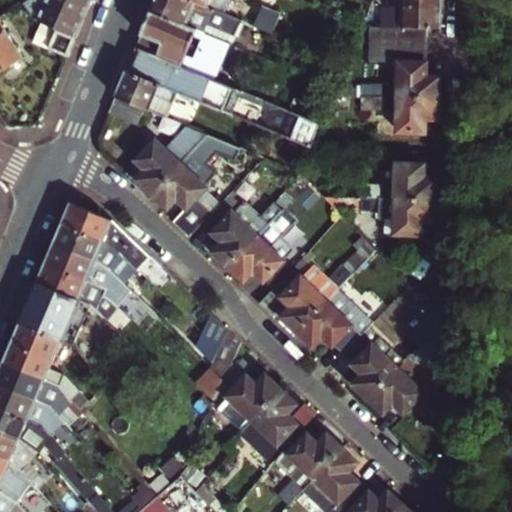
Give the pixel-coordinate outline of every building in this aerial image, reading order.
[(57,29),(75,37),(91,0),(90,0),(45,0),(36,20),(54,28),(57,29)] [(234,44),(244,21),(225,14),(193,0),(156,0),(153,9),(209,33),(234,44)] [(193,0),(225,14),(230,0),(193,0)] [(430,28),(440,28),(441,6),(403,6),(385,5),(383,5),(382,26),(396,27),(430,28)] [(254,25),(272,33),(280,15),(262,7),(254,25)] [(211,53),(203,49),(209,33),(153,9),(137,45),(202,73),(211,53)] [(0,73),(24,57),(0,21),(0,73)] [(393,95),(440,97),(440,76),(428,75),(430,28),(396,27),(382,26),(374,26),(373,59),(401,60),(399,90),(393,90),(393,95)] [(49,48),(67,55),(75,37),(57,29),(49,48)] [(231,113),(242,90),(202,73),(137,45),(127,70),(193,97),(231,113)] [(188,110),(193,97),(127,70),(116,96),(146,109),(167,118),(173,103),(188,110)] [(359,94),(381,95),(382,82),(360,80),(359,94)] [(359,106),(381,107),(381,95),(359,94),(359,106)] [(427,118),(439,119),(440,97),(393,95),(393,100),(400,100),(399,130),(426,131),(427,118)] [(109,111),(140,124),(146,109),(116,96),(109,111)] [(269,129),(311,146),(321,122),(279,105),(269,129)] [(137,179),(153,193),(203,141),(194,133),(179,149),(162,133),(136,159),(146,169),(137,179)] [(203,223),(214,212),(197,197),(217,176),(207,166),(215,158),(211,154),(217,147),(207,137),(203,141),(153,193),(168,207),(176,199),(186,208),(173,222),(189,237),(203,223)] [(389,198),(438,200),(438,178),(426,177),(426,165),(398,164),(397,192),(389,192),(389,198)] [(356,197),(377,198),(378,185),(358,184),(356,197)] [(424,220),(437,220),(438,200),(389,198),(377,198),(356,197),(322,196),(336,210),(380,211),(380,218),(386,218),(386,232),(423,233),(424,220)] [(262,215),(270,224),(284,210),(275,201),(262,215)] [(137,271),(151,257),(113,220),(72,203),(63,224),(106,244),(118,253),(137,271)] [(215,253),(230,266),(267,227),(246,207),(238,216),(223,203),(214,212),(203,223),(224,243),(215,253)] [(272,288),(291,268),(283,260),(294,247),(280,233),(293,219),(284,210),(270,224),(267,227),(230,266),(245,280),(253,271),(272,288)] [(137,271),(118,253),(106,244),(63,224),(54,245),(115,272),(121,278),(124,281),(132,274),(136,277),(140,274),(137,271)] [(121,278),(115,272),(54,245),(45,266),(88,285),(91,284),(98,287),(105,289),(102,297),(108,299),(126,316),(136,304),(123,293),(118,285),(121,278)] [(299,330),(338,288),(366,259),(356,250),(328,279),(304,255),(291,268),(272,288),(259,302),(271,314),(284,299),(293,307),(284,316),(299,330)] [(37,285),(90,307),(98,287),(91,284),(88,285),(45,266),(37,285)] [(61,343),(73,348),(90,307),(37,285),(20,325),(61,343)] [(370,326),(374,322),(338,288),(299,330),(313,343),(321,334),(343,354),(370,326)] [(98,304),(105,307),(108,299),(102,297),(98,304)] [(199,346),(214,360),(228,330),(214,317),(205,334),(199,346)] [(397,369),(369,398),(384,412),(394,402),(404,412),(412,404),(418,410),(439,389),(440,379),(427,367),(440,353),(442,322),(427,338),(423,341),(405,360),(403,363),(397,369)] [(12,344),(53,363),(61,343),(20,325),(12,344)] [(405,360),(423,341),(414,333),(400,347),(402,349),(399,353),(390,345),(370,326),(343,354),(342,355),(363,374),(354,383),(369,398),(397,369),(403,363),(405,360)] [(225,380),(233,364),(243,344),(228,330),(214,360),(211,366),(225,380)] [(67,376),(51,369),(53,363),(12,344),(3,363),(58,387),(82,412),(91,403),(67,376)] [(207,406),(222,420),(228,414),(240,426),(243,422),(247,426),(280,390),(265,376),(256,385),(248,378),(254,369),(244,359),(233,364),(225,380),(216,398),(215,398),(207,406)] [(76,418),(82,412),(58,387),(3,363),(0,371),(0,385),(37,402),(51,408),(56,397),(76,418)] [(51,408),(37,402),(0,385),(0,408),(29,421),(42,427),(50,436),(65,422),(51,408)] [(287,449),(319,415),(307,403),(292,420),(287,415),(296,406),(280,390),(247,426),(225,450),(234,459),(253,440),(276,461),(287,449)] [(113,511),(69,462),(72,460),(50,436),(42,427),(29,421),(0,408),(0,432),(20,441),(26,445),(38,457),(46,449),(61,467),(57,470),(94,511),(113,511)] [(36,459),(38,457),(26,445),(20,441),(0,432),(0,457),(11,462),(30,483),(38,492),(45,486),(28,465),(36,459)] [(300,494),(343,449),(326,434),(317,443),(308,435),(292,453),(287,449),(276,461),(273,464),(293,483),(278,502),(286,510),(300,494)] [(320,511),(334,511),(361,485),(350,475),(359,465),(343,449),(300,494),(320,511)] [(30,483),(11,462),(0,457),(0,485),(1,486),(18,493),(30,483)] [(215,511),(232,511),(204,481),(195,490),(215,511)] [(17,496),(18,493),(1,486),(0,485),(0,511),(13,511),(11,508),(17,496)] [(143,507),(153,499),(146,490),(136,499),(143,507)] [(398,511),(404,507),(389,492),(380,502),(370,493),(351,511),(398,511)]
